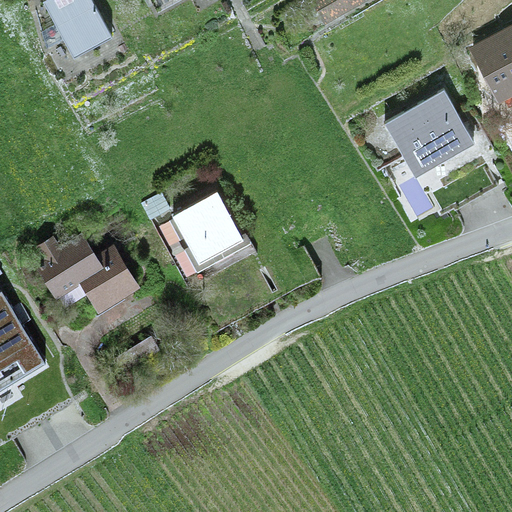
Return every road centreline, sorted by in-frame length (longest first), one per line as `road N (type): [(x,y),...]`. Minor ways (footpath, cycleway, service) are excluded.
road 1 (residential): [(511,233),(387,271),(0,500)]
road 2 (trunk): [(511,220),(187,334),(0,421)]
